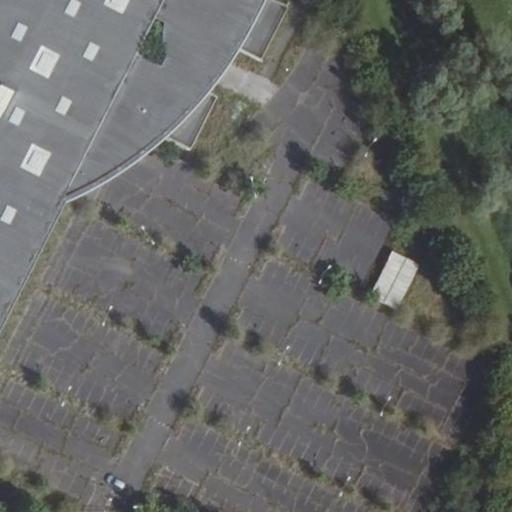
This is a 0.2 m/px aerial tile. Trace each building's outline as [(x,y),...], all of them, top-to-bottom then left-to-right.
[(0,0),(0,320),(106,113),(160,141),(188,155),(215,102),(202,95),(177,83),(202,36),(233,52),(259,65),(286,12),(262,0),(0,0)] [(202,36),(177,83),(202,95),(233,52),(202,36)] [(106,113),(58,207),(119,173),(142,157),(149,151),(160,141),(106,113)] [(392,256),(369,301),(396,315),(419,270),(392,256)] [(162,472),(149,498),(177,511),(191,511),(202,491),(162,472)]
